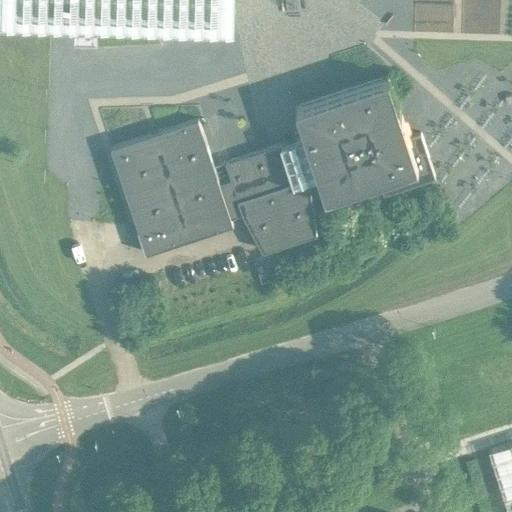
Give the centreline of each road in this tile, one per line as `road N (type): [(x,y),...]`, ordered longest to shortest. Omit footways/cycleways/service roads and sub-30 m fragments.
road 1 (unclassified): [(0,443),(371,335)]
road 2 (unknown): [(511,163),(311,0)]
road 3 (unclassified): [(428,511),(371,335)]
road 4 (unclassified): [(371,335),(511,289)]
